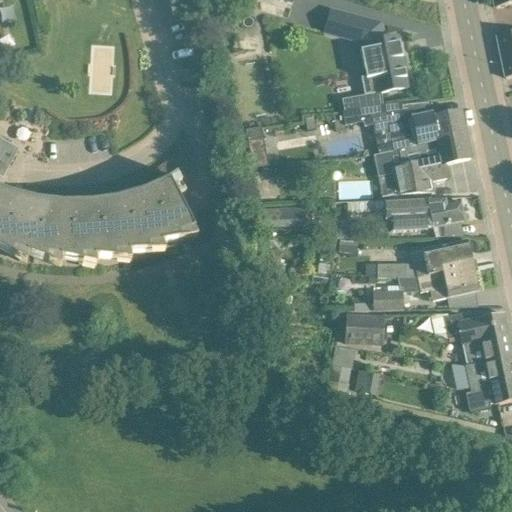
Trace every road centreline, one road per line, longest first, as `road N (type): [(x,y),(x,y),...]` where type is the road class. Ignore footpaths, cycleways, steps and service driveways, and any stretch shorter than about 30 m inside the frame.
road 1 (residential): [(24,176),(127,167),(162,144),(178,111),(146,0)]
road 2 (residential): [(511,227),(463,0)]
